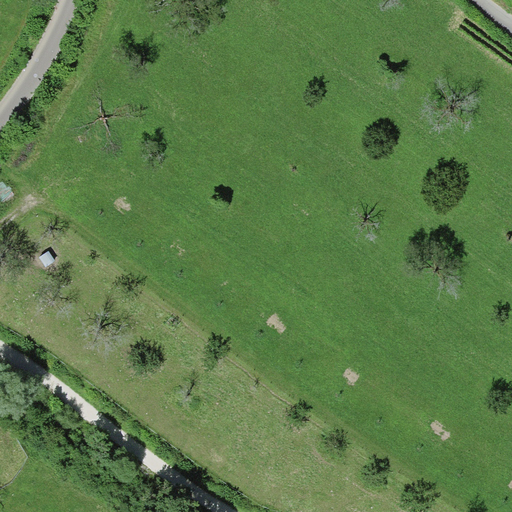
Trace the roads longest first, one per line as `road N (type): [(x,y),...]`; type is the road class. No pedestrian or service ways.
road 1 (unclassified): [(222,511),(0,354)]
road 2 (residential): [(0,116),(52,39),(67,0)]
